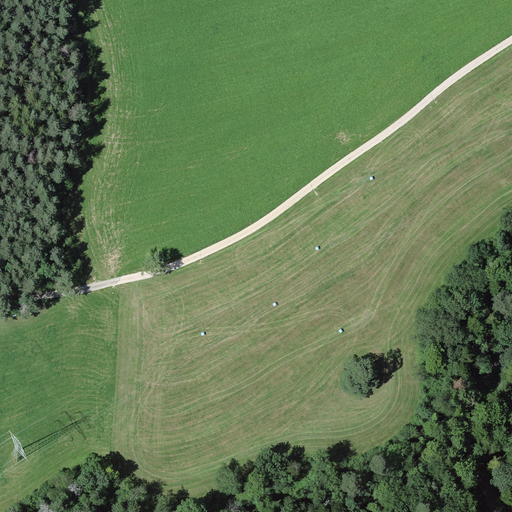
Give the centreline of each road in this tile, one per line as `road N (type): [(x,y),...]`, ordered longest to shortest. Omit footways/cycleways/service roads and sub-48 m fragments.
road 1 (track): [(0,300),(165,270),(236,240),(511,42)]
road 2 (track): [(498,511),(477,470),(466,418),(481,382),(511,347)]
